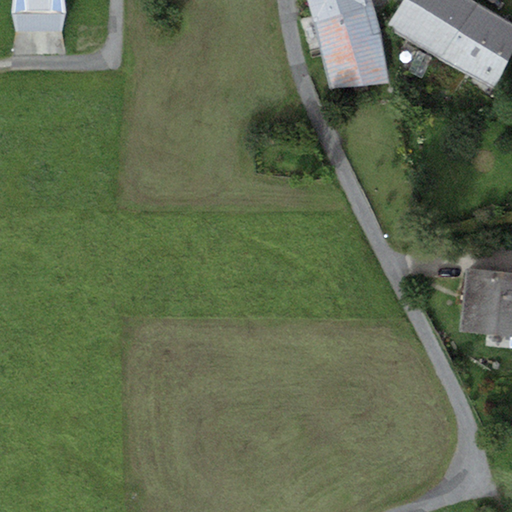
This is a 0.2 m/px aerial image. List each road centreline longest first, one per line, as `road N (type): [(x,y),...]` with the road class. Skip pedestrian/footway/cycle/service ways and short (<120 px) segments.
road 1 (track): [(348,144),(482,483)]
road 2 (residential): [(298,0),(348,144)]
